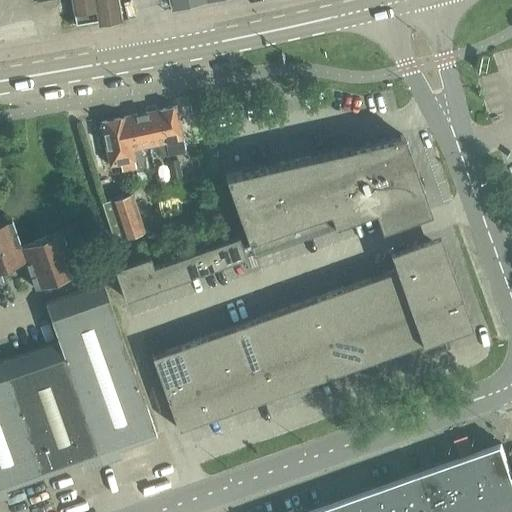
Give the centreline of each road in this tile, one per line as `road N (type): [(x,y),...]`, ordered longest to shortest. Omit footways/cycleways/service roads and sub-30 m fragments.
road 1 (unclassified): [(157,511),(511,386)]
road 2 (unclassified): [(511,303),(410,0)]
road 3 (primary): [(154,52),(403,0)]
road 4 (primary): [(0,81),(154,52)]
road 5 (unclassified): [(0,51),(150,24)]
road 6 (unclassified): [(150,24),(288,0)]
